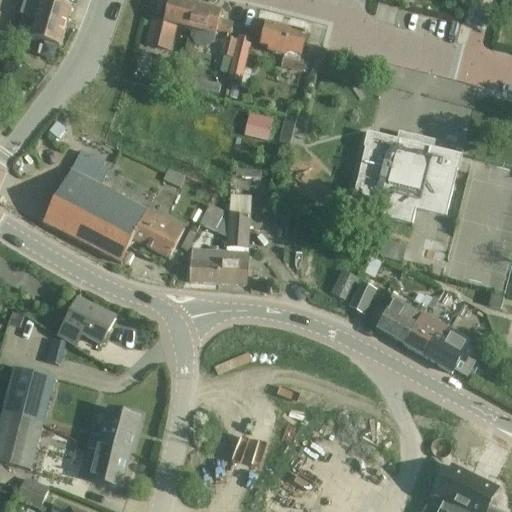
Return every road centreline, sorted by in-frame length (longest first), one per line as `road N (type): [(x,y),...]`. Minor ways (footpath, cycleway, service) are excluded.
road 1 (tertiary): [(511,429),(293,322),(220,311),(177,324)]
road 2 (residential): [(271,0),(333,14),(365,38),(472,66)]
road 3 (tertiary): [(177,324),(157,306),(113,292),(0,227)]
road 4 (unclassified): [(0,169),(76,75),(109,0)]
road 5 (unclassified): [(160,511),(184,373),(177,324)]
